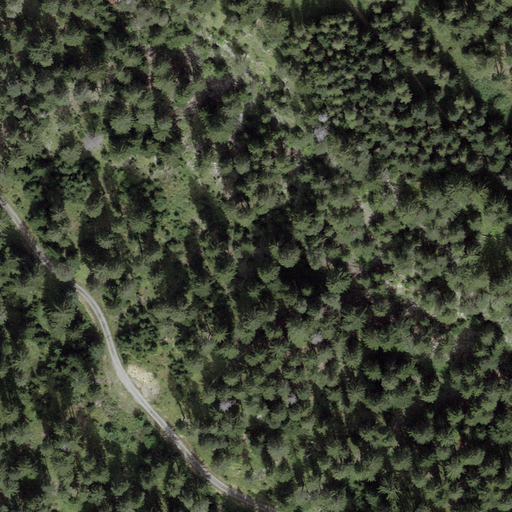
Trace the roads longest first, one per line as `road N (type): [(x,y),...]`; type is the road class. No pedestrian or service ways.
road 1 (track): [(272,511),(217,485),(120,369),(89,298),(42,255),(0,199)]
road 2 (track): [(511,191),(343,0)]
